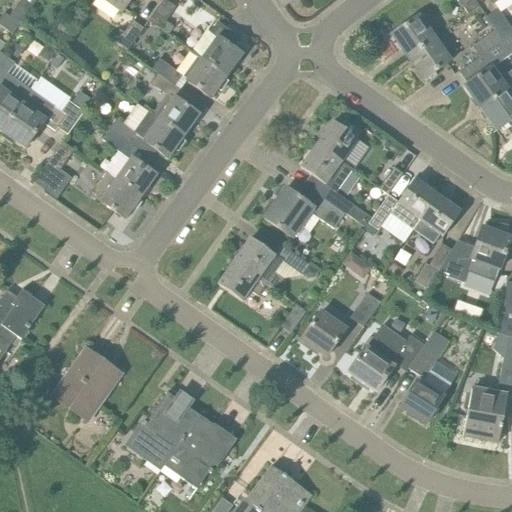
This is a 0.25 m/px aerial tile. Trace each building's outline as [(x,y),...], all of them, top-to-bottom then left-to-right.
[(100,0),(121,15),(131,0),(100,0)] [(160,30),(175,8),(164,0),(149,22),(160,30)] [(457,0),(468,15),(479,8),(473,0),(457,0)] [(28,12),(18,5),(9,18),(4,14),(0,20),(0,26),(12,35),(28,12)] [(503,42),(511,36),(511,30),(497,10),(486,18),(495,31),(503,42)] [(392,36),(408,60),(435,40),(419,17),(392,36)] [(125,55),(143,30),(133,22),(124,35),(119,31),(111,42),(125,55)] [(226,78),(242,56),(230,47),(237,37),(217,23),(194,55),(226,78)] [(480,59),(503,42),(495,31),(472,48),(480,59)] [(501,79),(493,68),(499,63),(499,62),(511,51),(511,36),(503,42),(480,59),(488,70),(464,87),(481,111),(509,91),(508,90),(511,87),(511,73),(511,72),(501,79)] [(424,81),(450,63),(435,40),(408,60),(424,81)] [(0,84),(7,74),(15,64),(0,54),(0,84)] [(226,78),(194,55),(180,75),(159,60),(153,70),(176,86),(182,79),(186,82),(211,100),(226,78)] [(168,99),(176,86),(153,70),(145,81),(168,99)] [(0,131),(2,133),(32,92),(7,74),(0,84),(0,131)] [(35,89),(59,111),(69,100),(44,78),(35,89)] [(511,95),(509,91),(481,111),(497,132),(505,126),(511,135),(511,95)] [(61,113),(32,92),(2,133),(25,149),(43,124),(55,132),(57,129),(67,136),(84,113),(68,102),(61,113)] [(183,138),(199,116),(173,98),(158,120),(183,138)] [(183,138),(158,120),(140,107),(125,127),(116,120),(109,130),(133,147),(138,139),(167,160),(183,138)] [(341,164),(357,140),(333,123),(316,146),(341,164)] [(122,162),(125,159),(133,147),(109,130),(99,145),(122,162)] [(58,173),(73,151),(62,143),(46,165),(58,173)] [(351,171),(341,164),(316,146),(300,169),(325,187),(330,191),(335,194),(351,171)] [(140,199),(156,176),(130,158),(114,181),(140,199)] [(389,196),(403,175),(393,169),(379,189),(389,196)] [(125,221),(140,199),(114,181),(104,174),(91,194),(100,201),(99,202),(125,221)] [(420,223),(438,197),(414,180),(397,203),(389,196),(372,220),(368,225),(377,232),(389,215),(412,232),(419,222),(420,223)] [(314,210),(285,190),(282,195),(285,197),(279,205),(276,203),(264,220),(294,242),(303,230),(301,229),(314,210)] [(344,215),(347,218),(354,207),(335,194),(330,191),(323,201),(323,200),(323,201),(344,215)] [(442,239),(460,213),(438,197),(420,223),(413,232),(431,245),(438,236),(442,239)] [(333,230),(344,215),(323,201),(313,216),(333,230)] [(510,239),(479,230),(473,250),(457,244),(438,275),(459,285),(463,275),(493,287),(510,239)] [(274,257),(250,239),(233,263),(266,286),(274,292),(282,280),(274,274),(282,262),(302,276),(309,266),(281,247),(274,257)] [(427,291),(451,252),(441,245),(428,267),(425,265),(415,283),(427,291)] [(344,267),(367,280),(373,268),(351,255),(344,267)] [(258,297),(266,286),(233,263),(217,286),(242,303),(250,292),(258,297)] [(511,338),(511,283),(506,284),(504,314),(498,314),(498,334),(507,337),(511,338)] [(44,308),(21,291),(14,302),(4,295),(0,300),(0,359),(6,351),(11,355),(44,308)] [(362,329),(380,304),(367,295),(350,319),(362,329)] [(456,314),(479,323),(483,313),(459,304),(456,314)] [(291,336),(306,314),(296,307),(281,329),(291,336)] [(326,358),(346,329),(321,312),(301,340),(326,358)] [(397,354),(373,338),(348,373),(376,393),(395,366),(405,373),(407,370),(408,371),(434,334),(433,334),(424,347),(409,337),(397,354)] [(426,425),(450,385),(430,372),(448,343),(434,334),(408,371),(420,378),(400,409),(426,425)] [(511,338),(507,337),(497,389),(490,388),(490,392),(472,388),(462,437),(497,444),(507,392),(511,392),(511,338)] [(86,424),(116,382),(104,373),(108,367),(85,351),(51,399),(86,424)] [(165,469),(198,423),(182,411),(185,408),(166,394),(131,444),(146,454),(151,447),(168,459),(163,467),(165,469)] [(210,432),(198,423),(165,469),(196,491),(208,474),(210,475),(213,471),(210,469),(230,442),(212,429),(210,432)] [(296,511),(307,497),(284,480),(286,477),(270,466),(270,467),(246,500),(243,498),(233,511),(296,511)]
